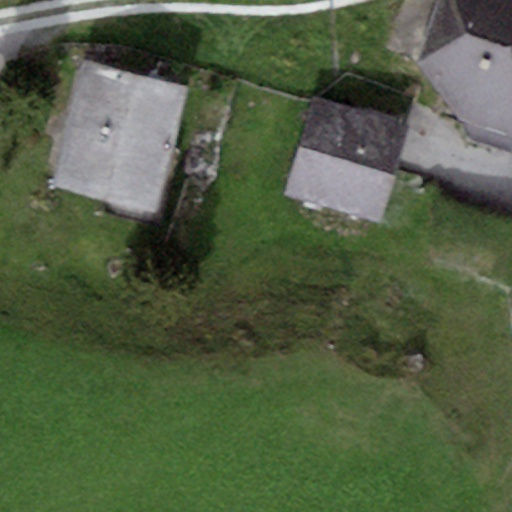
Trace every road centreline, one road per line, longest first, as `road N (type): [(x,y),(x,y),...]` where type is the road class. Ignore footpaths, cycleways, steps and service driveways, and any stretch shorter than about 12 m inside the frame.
road 1 (track): [(0,21),(164,0)]
road 2 (track): [(177,0),(315,0)]
